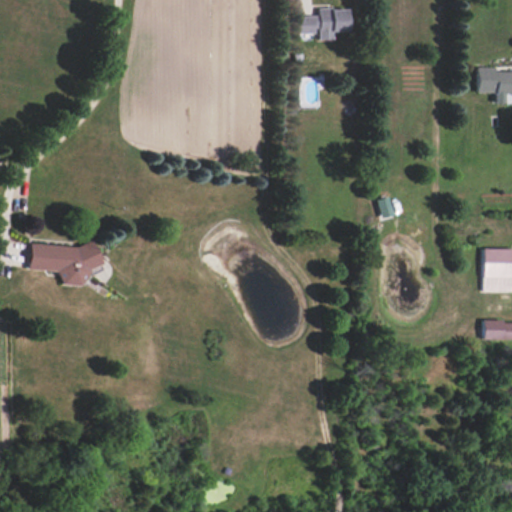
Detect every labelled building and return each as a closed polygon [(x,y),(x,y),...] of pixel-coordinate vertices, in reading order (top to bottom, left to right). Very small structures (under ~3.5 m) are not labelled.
[(295,33),(315,33),(315,39),(328,39),(328,31),(346,31),(346,8),(315,8),(316,15),(295,16),(295,33)] [(511,70),(493,71),(493,67),(474,67),(474,92),(492,92),(492,103),(509,103),(509,95),(511,94),(511,70)] [(391,215),(387,196),(374,199),(378,218),(391,215)] [(27,242),(25,269),(57,270),(56,284),(83,286),(84,265),(93,265),(94,246),(27,242)] [(511,285),(511,247),(481,247),(480,290),(511,291),(511,285)] [(511,321),(480,320),(480,338),(511,338),(511,321)]
